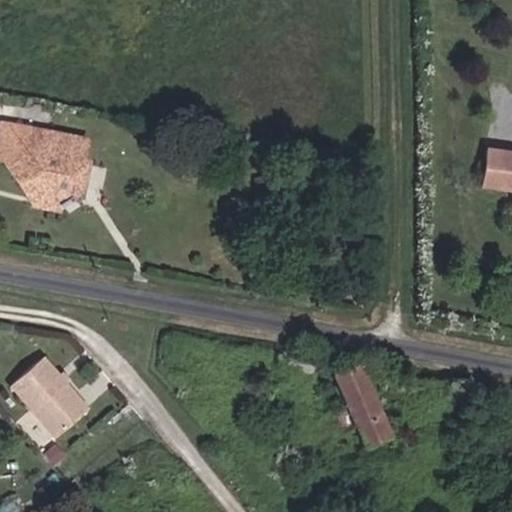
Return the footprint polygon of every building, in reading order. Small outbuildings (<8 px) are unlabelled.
[(35,201),(61,208),(81,199),(91,137),(59,130),(1,116),(0,119),(0,155),(1,155),(35,201)] [(511,146),(487,142),(481,176),(511,182),(511,146)] [(274,350),(290,376),(317,379),(318,358),(274,350)] [(86,407),(41,355),(8,384),(53,435),(86,407)] [(395,439),(353,362),(327,377),(343,405),(338,408),(353,436),(362,430),(372,448),(395,439)]
